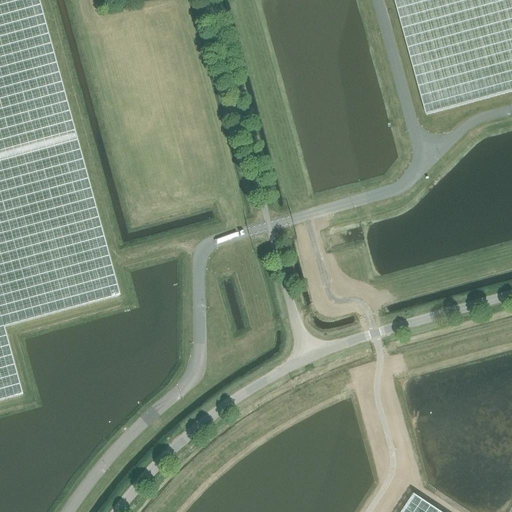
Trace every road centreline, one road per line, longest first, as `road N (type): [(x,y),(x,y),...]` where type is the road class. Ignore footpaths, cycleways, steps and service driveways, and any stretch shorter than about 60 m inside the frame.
road 1 (unclassified): [(308,357),(206,0)]
road 2 (unclassified): [(116,511),(195,429),(308,357)]
road 3 (unclassified): [(308,357),(511,294)]
